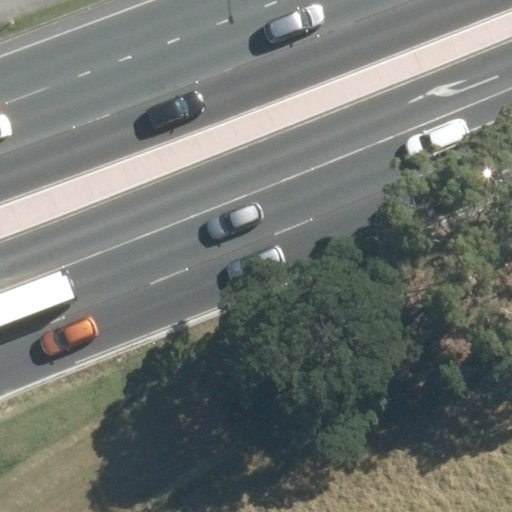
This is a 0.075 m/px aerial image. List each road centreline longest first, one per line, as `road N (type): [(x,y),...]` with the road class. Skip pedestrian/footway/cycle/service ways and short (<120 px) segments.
road 1 (primary): [(492,69),(0,343)]
road 2 (primary): [(492,69),(0,248)]
road 3 (primary): [(0,99),(263,0)]
